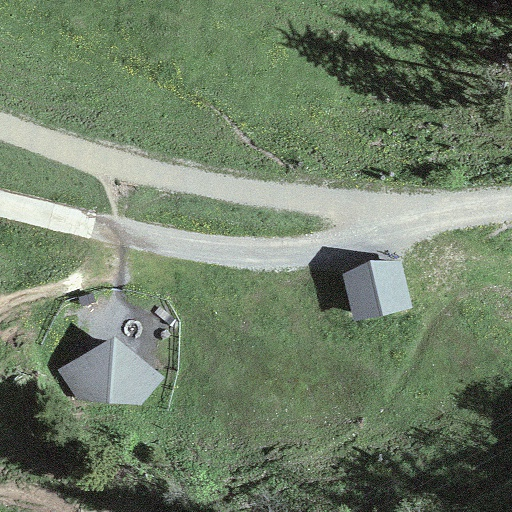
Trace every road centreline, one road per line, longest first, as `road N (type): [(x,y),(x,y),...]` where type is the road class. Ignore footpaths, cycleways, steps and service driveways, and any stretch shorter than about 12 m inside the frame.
road 1 (track): [(0,124),(187,183),(328,205),(463,214)]
road 2 (track): [(119,233),(239,254),(297,253),(463,214)]
road 3 (track): [(119,233),(0,202)]
